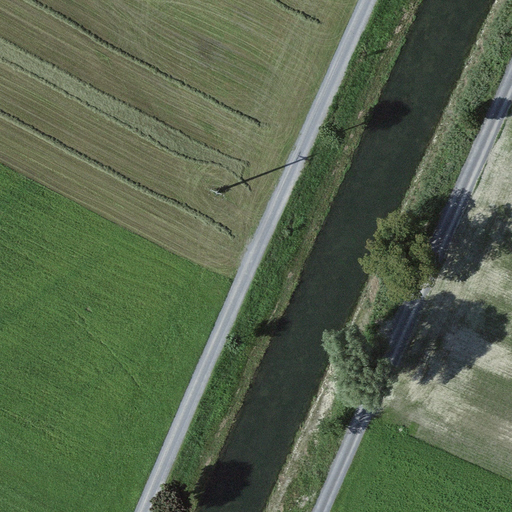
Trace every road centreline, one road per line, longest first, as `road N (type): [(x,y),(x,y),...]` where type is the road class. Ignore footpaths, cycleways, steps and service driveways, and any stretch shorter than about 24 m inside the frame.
road 1 (track): [(374,0),(151,511)]
road 2 (track): [(324,511),(511,89)]
road 3 (track): [(260,250),(208,195),(64,0)]
